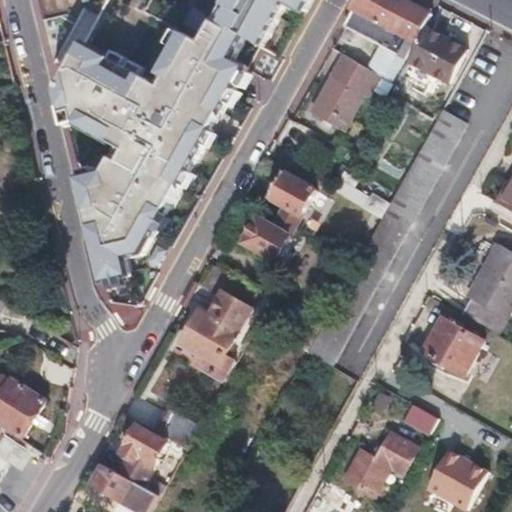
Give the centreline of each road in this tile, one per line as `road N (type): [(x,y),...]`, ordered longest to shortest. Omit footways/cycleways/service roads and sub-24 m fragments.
road 1 (residential): [(511,80),(280,511)]
road 2 (residential): [(104,402),(335,0)]
road 3 (tertiary): [(104,402),(113,348),(85,293),(18,0)]
road 4 (tertiary): [(42,511),(104,402)]
